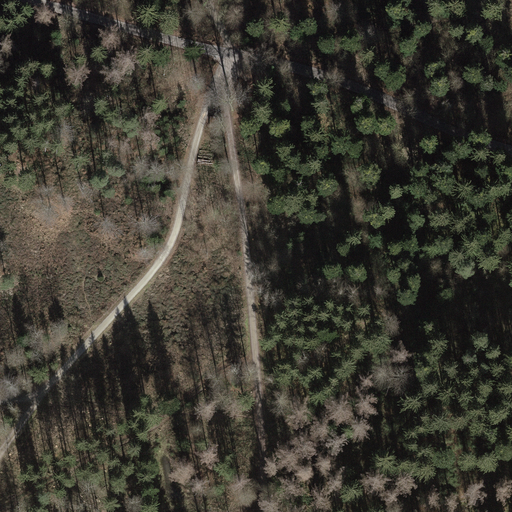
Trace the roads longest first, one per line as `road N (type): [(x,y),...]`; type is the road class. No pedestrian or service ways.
road 1 (unclassified): [(33,0),(335,79),(511,150)]
road 2 (track): [(264,511),(258,369),(220,74)]
road 3 (track): [(220,74),(163,256),(36,403)]
